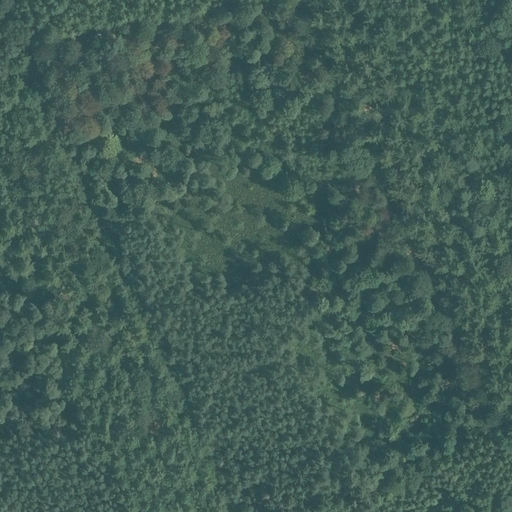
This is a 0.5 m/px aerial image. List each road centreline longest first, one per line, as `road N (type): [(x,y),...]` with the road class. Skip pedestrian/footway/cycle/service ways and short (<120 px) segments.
road 1 (track): [(229,511),(0,0)]
road 2 (track): [(511,437),(284,0)]
